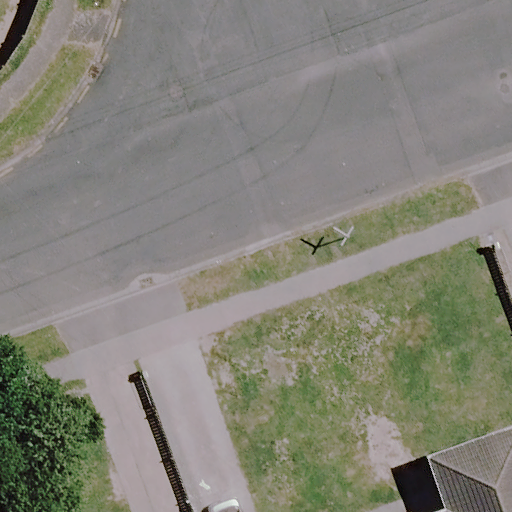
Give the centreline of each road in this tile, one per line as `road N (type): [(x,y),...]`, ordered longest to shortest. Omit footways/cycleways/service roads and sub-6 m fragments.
road 1 (residential): [(0,255),(294,152)]
road 2 (residential): [(294,152),(511,75)]
road 3 (residential): [(294,152),(239,0)]
